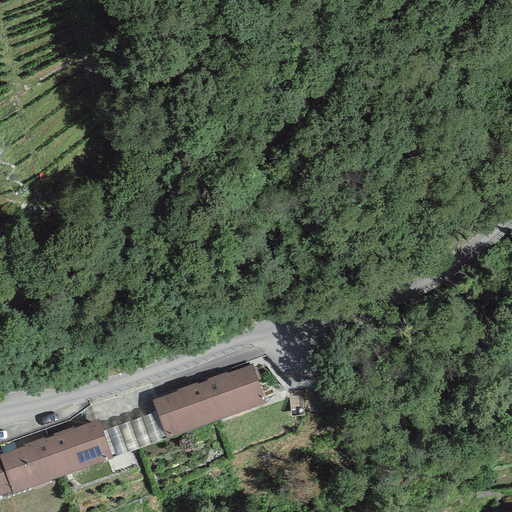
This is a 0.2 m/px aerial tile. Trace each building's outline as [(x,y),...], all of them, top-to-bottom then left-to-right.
[(252,362),(201,381),(214,419),(265,400),(252,362)] [(166,436),(214,419),(201,381),(152,398),(156,410),(166,436)] [(114,455),(166,436),(156,410),(104,429),(114,455)] [(100,416),(47,436),(60,474),(114,455),(104,429),(100,416)] [(12,491),(60,474),(47,436),(0,452),(0,458),(11,489),(12,491)] [(0,492),(11,489),(0,459),(0,492)]
